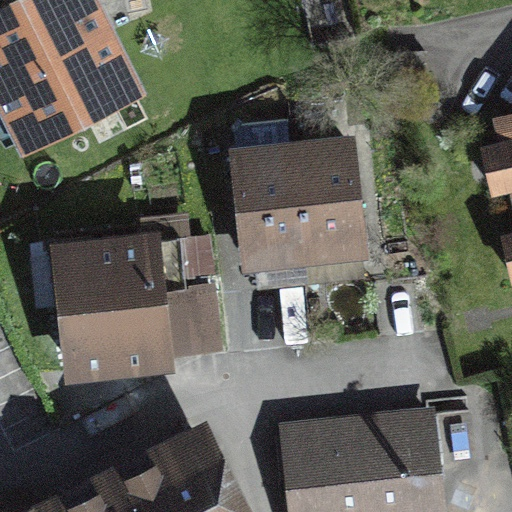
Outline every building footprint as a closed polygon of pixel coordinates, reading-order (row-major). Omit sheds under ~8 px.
[(0,100),(7,97),(28,139),(130,88),(85,0),(28,0),(0,14),(0,100)] [(241,123),(233,133),(247,259),(304,253),(293,151),(287,118),(241,123)] [(293,151),(304,253),(361,247),(350,144),(293,151)] [(179,237),(61,249),(74,369),(163,359),(156,281),(183,278),(179,237)] [(295,511),(439,511),(429,413),(287,428),(295,511)] [(231,511),(197,442),(55,511),(38,511),(35,505),(21,511),(231,511)]
